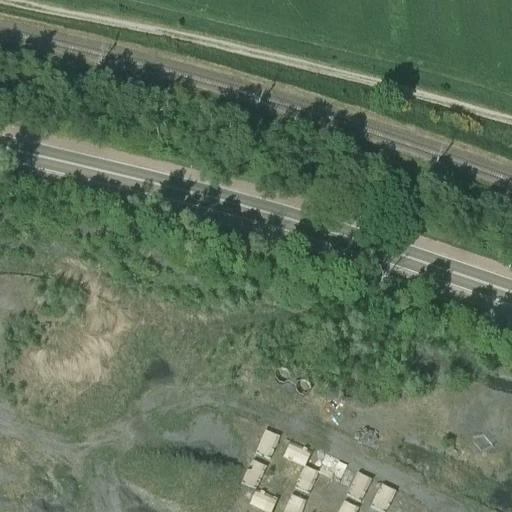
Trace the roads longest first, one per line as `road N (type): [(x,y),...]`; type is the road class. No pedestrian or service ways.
road 1 (tertiary): [(511,293),(270,213),(0,148)]
road 2 (track): [(511,117),(8,0)]
road 3 (track): [(0,422),(74,445),(103,441),(179,400),(211,399),(363,454),(475,511)]
